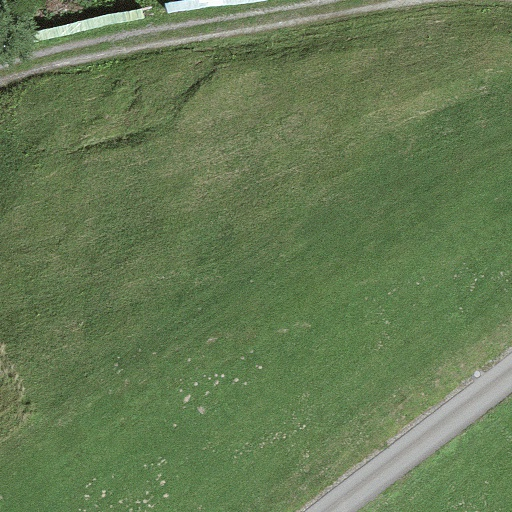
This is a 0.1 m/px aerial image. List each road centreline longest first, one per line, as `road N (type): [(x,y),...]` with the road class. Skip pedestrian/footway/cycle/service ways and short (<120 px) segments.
road 1 (track): [(0,75),(116,39),(383,0)]
road 2 (track): [(511,371),(331,511)]
